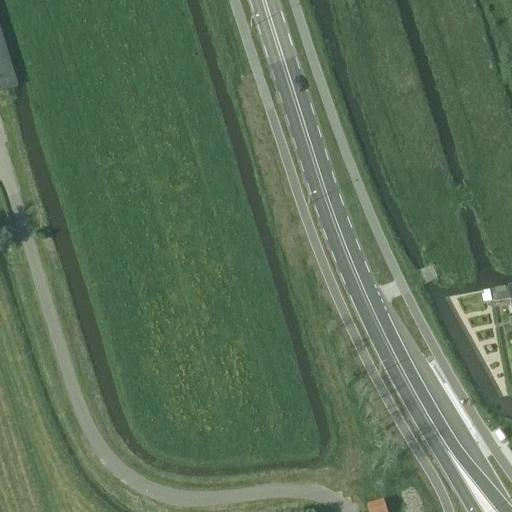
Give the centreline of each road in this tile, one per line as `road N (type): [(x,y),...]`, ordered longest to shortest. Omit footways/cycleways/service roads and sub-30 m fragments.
road 1 (primary): [(477,495),(369,309),(262,0)]
road 2 (unclassified): [(29,255),(83,428),(107,461),(174,498),(291,490),(348,511)]
